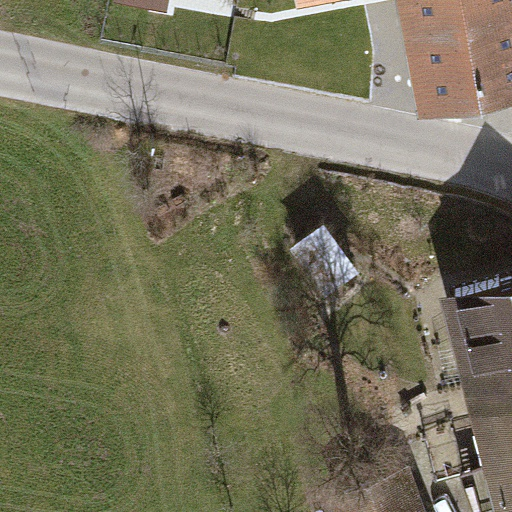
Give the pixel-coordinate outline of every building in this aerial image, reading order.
[(511,0),(414,0),(432,91),(511,76),(511,0)] [(383,8),(363,13),(372,50),(391,46),(383,8)] [(327,224),(299,240),(324,284),(352,268),(327,224)] [(511,271),(455,287),(501,455),(471,463),(483,505),(510,498),(511,503),(511,271)] [(430,458),(486,455),(483,398),(427,401),(430,458)] [(420,511),(405,469),(337,494),(343,511),(420,511)]
